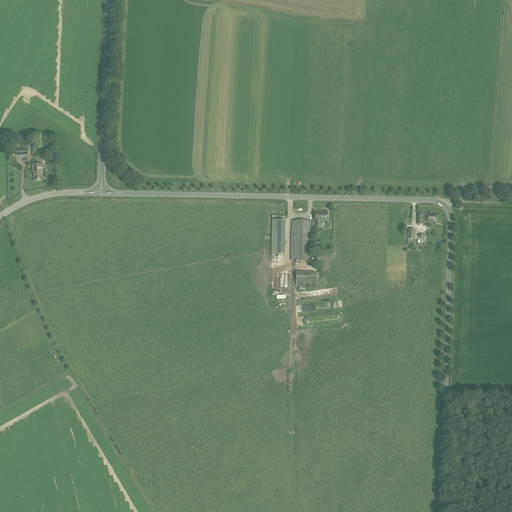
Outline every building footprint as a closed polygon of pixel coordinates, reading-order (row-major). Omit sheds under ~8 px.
[(28,145),(28,152),(30,152),(30,153),(36,153),(35,142),(30,143),(30,145),(28,145)] [(28,156),(28,152),(28,145),(27,145),(22,145),(22,149),(15,149),(15,157),(28,156)] [(43,173),(42,164),(32,165),(32,174),(33,174),(34,181),(42,181),(42,173),(43,173)] [(327,222),(327,213),(315,213),(315,222),(312,222),(312,221),(291,220),(290,261),(311,261),(312,227),(315,227),(320,227),(320,222),(327,222)] [(423,222),(427,222),(427,216),(428,216),(428,214),(423,214),(423,215),(417,215),(417,225),(423,225),(423,222)] [(272,220),(271,255),(284,255),(285,220),(272,220)] [(296,286),(315,286),(316,275),(295,274),(296,286)]
